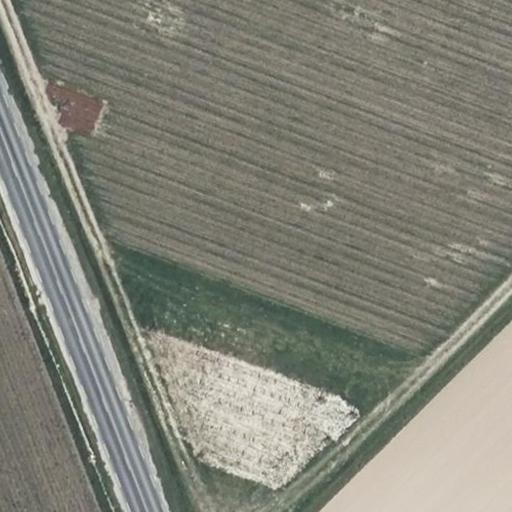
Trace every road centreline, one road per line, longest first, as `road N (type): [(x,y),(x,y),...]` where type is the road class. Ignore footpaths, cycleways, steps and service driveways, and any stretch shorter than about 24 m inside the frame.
road 1 (track): [(511,280),(449,342),(415,358),(385,356),(129,261),(89,223),(4,0)]
road 2 (secondary): [(0,128),(147,511)]
